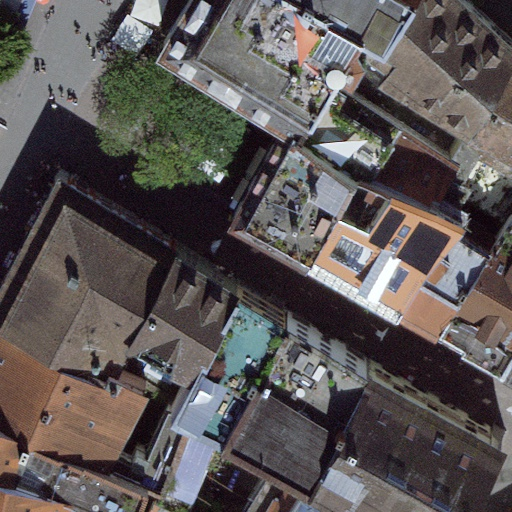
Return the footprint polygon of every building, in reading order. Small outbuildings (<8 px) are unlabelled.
[(11,0),(0,0),(0,16),(3,18),(11,0)] [(291,116),(306,124),(334,74),(344,58),(352,64),(362,49),(356,36),(365,22),(367,18),(333,0),(189,0),(166,39),(291,116)] [(388,33),(409,0),(333,0),(367,18),(365,22),(374,27),(388,33)] [(489,93),(511,58),(511,41),(467,0),(409,0),(388,33),(489,93)] [(388,33),(374,27),(372,60),(470,122),(489,93),(388,33)] [(511,58),(489,93),(470,122),(450,152),(446,160),(464,173),(482,141),(498,149),(492,161),(511,173),(511,58)] [(306,124),(371,158),(457,203),(473,178),(464,173),(446,160),(450,152),(334,74),(306,124)] [(313,249),(371,158),(306,124),(291,116),(239,208),(313,249)] [(482,141),(464,173),(473,178),(457,203),(464,207),(500,234),(511,216),(511,173),(492,161),(498,149),(482,141)] [(457,203),(371,158),(313,249),(402,302),(458,217),(464,207),(457,203)] [(79,182),(60,169),(0,294),(0,313),(74,356),(147,223),(79,182)] [(440,324),(506,360),(511,348),(511,216),(500,234),(494,243),(440,324)] [(440,324),(494,243),(458,217),(402,302),(440,324)] [(192,366),(238,284),(147,223),(74,356),(103,371),(108,364),(114,367),(132,336),(192,366)] [(217,429),(288,315),(238,284),(192,366),(183,380),(176,396),(171,406),(191,415),(217,429)] [(103,371),(74,356),(0,313),(0,413),(100,456),(144,382),(176,396),(183,380),(140,364),(125,372),(114,367),(108,364),(103,371)] [(274,511),(286,511),(367,361),(288,315),(217,429),(277,459),(252,501),(274,511)] [(455,511),(493,437),(367,361),(286,511),(455,511)] [(191,415),(171,406),(151,451),(138,445),(127,467),(161,481),(191,415)] [(127,467),(100,456),(0,413),(0,467),(134,511),(146,511),(161,481),(127,467)] [(183,511),(217,429),(191,415),(161,481),(146,511),(183,511)] [(134,511),(0,467),(0,511),(134,511)]
